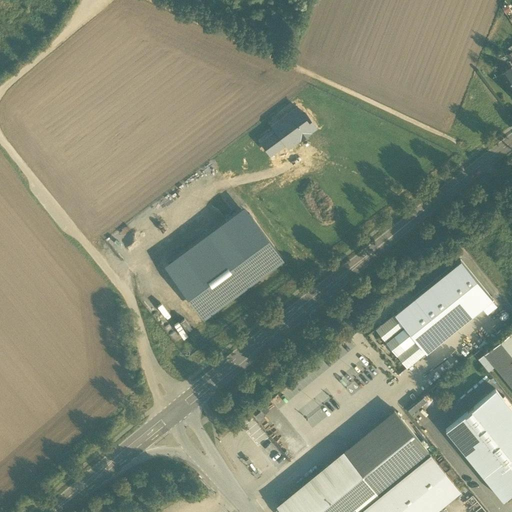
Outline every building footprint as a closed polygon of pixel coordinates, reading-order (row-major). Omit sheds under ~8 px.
[(508,4),(502,8),(506,13),(511,10),(508,4)] [(502,74),(505,78),(511,74),(511,73),(511,69),(511,68),(502,74)] [(272,125),(276,130),(285,142),(284,143),(288,148),(312,129),(311,128),(314,126),(304,113),(302,115),(296,107),(272,125)] [(269,154),(284,143),(285,142),(276,130),(260,142),(269,154)] [(164,264),(203,317),(283,257),(244,205),(164,264)] [(460,259),(394,312),(405,326),(396,332),(407,345),(415,338),(426,351),(481,306),(491,298),(460,259)] [(496,304),(491,298),(481,306),(487,312),(496,304)] [(405,326),(394,312),(376,328),(407,366),(426,351),(415,338),(407,345),(396,332),(405,326)] [(511,387),(511,329),(484,353),(511,387)] [(445,429),(502,500),(511,491),(511,409),(495,388),(445,429)] [(394,408),(330,460),(276,504),(282,511),(346,511),(354,506),(358,511),(359,511),(432,511),(460,490),(430,453),(400,416),(394,408)] [(486,511),(473,495),(463,503),(469,511),(486,511)]
